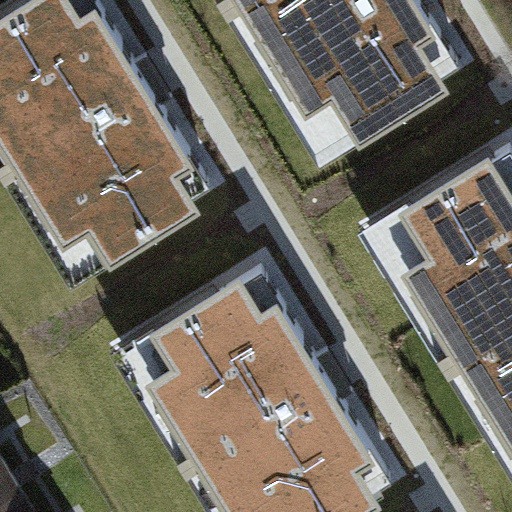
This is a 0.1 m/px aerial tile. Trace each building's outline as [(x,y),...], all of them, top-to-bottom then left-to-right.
[(76,0),(16,0),(0,10),(0,136),(65,243),(91,228),(111,261),(203,206),(182,173),(198,164),(98,0),(97,0),(82,9),(76,0)] [(239,0),(305,108),(334,91),(361,136),(450,81),(422,36),(438,27),(421,0),(239,0)] [(511,180),(490,144),(397,201),(426,248),(402,263),(511,441),(511,180)] [(240,266),(147,322),(170,360),(146,374),(229,511),(359,511),(382,498),(362,465),(377,456),(277,292),(261,301),(240,266)] [(25,511),(0,470),(0,511),(25,511)]
